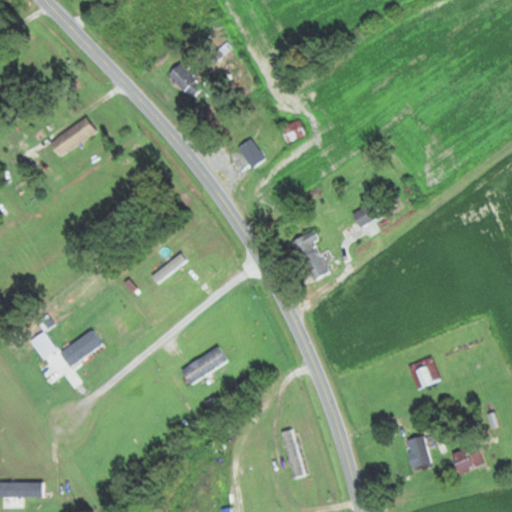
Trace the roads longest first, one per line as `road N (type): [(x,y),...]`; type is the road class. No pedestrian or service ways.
road 1 (secondary): [(364,511),(311,350),(238,218),(184,146),(47,0)]
road 2 (residential): [(320,374),(479,320),(511,390)]
road 3 (residential): [(313,355),(221,436),(235,511)]
